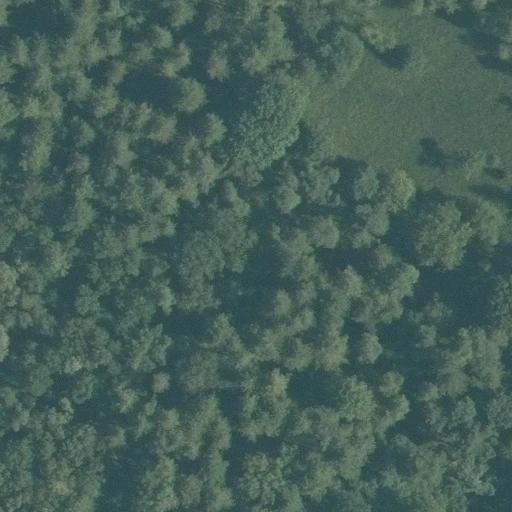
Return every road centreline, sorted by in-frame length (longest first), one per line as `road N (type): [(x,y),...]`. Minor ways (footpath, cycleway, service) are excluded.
road 1 (track): [(183,200),(511,358)]
road 2 (track): [(155,255),(283,0)]
road 3 (track): [(76,418),(159,511)]
